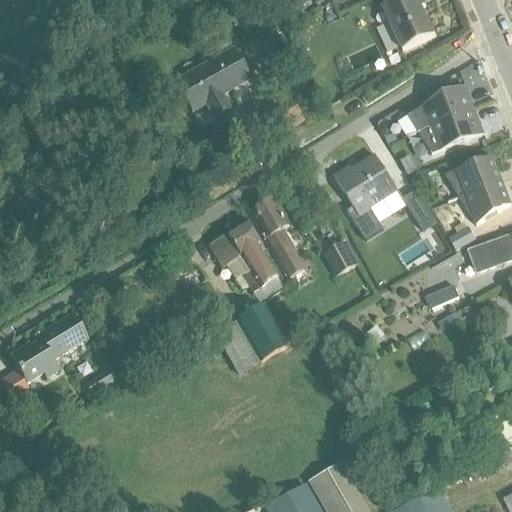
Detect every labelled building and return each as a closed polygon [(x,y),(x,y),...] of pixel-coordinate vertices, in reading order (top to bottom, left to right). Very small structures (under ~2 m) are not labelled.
[(403,55),(436,39),(428,22),(427,22),(422,11),(426,9),(421,0),(405,0),(382,11),(403,55)] [(206,53),(211,62),(173,84),(191,116),(205,108),(213,122),(229,113),(221,99),(250,82),(226,41),(206,53)] [(290,100),(286,91),(262,103),(280,137),(304,124),(300,118),(315,111),(314,110),(321,106),(312,90),(290,100)] [(417,135),(474,113),(466,90),(443,99),(408,120),(417,135)] [(432,159),(484,139),(474,113),(417,135),(432,159)] [(408,120),(398,126),(406,139),(406,140),(417,135),(408,120)] [(373,216),(370,213),(398,195),(375,159),(360,169),(362,172),(357,175),(352,169),(334,180),(362,223),(373,216)] [(460,201),(502,185),(493,161),(445,179),(460,201)] [(460,201),(477,229),(502,215),(502,213),(511,209),(502,185),(460,201)] [(416,194),(402,202),(420,230),(434,222),(416,194)] [(308,258),(301,262),(285,233),(290,231),(274,203),(254,214),(269,239),(267,240),(291,281),(313,268),(308,258)] [(247,224),(208,250),(222,272),(227,269),(236,283),(241,280),(251,297),(279,279),(259,247),(261,246),(247,224)] [(469,230),(449,241),(457,253),(476,243),(469,230)] [(511,239),(468,255),(476,278),(511,264),(511,239)] [(348,246),(324,257),(336,281),(360,269),(348,246)] [(166,280),(189,268),(183,256),(160,268),(166,280)] [(430,314),(431,313),(433,317),(444,312),(442,308),(459,301),(454,289),(425,302),(430,314)] [(259,309),(234,324),(235,325),(258,369),(284,353),(259,309)] [(438,326),(442,333),(473,317),(469,309),(438,326)] [(59,375),(52,366),(88,343),(72,318),(36,340),(39,345),(29,351),(27,349),(8,360),(17,374),(26,389),(43,378),(46,383),(59,375)] [(102,346),(111,341),(100,322),(91,328),(102,346)] [(235,325),(214,339),(238,381),(258,369),(235,325)] [(375,347),(385,339),(377,329),(367,336),(375,347)] [(413,352),(428,343),(423,333),(407,342),(413,352)] [(104,376),(84,388),(92,401),(118,385),(98,352),(93,356),(104,376)] [(17,374),(0,384),(9,399),(26,389),(17,374)] [(495,391),(486,375),(476,381),(485,397),(495,391)] [(511,424),(505,410),(477,425),(496,464),(511,453),(511,424)] [(511,453),(496,464),(481,473),(487,483),(499,476),(500,478),(511,471),(510,469),(511,468),(511,453)] [(368,511),(341,465),(306,485),(322,511),(368,511)] [(254,511),(318,511),(305,487),(264,509),(263,507),(254,511)] [(451,511),(439,490),(401,511),(451,511)]
